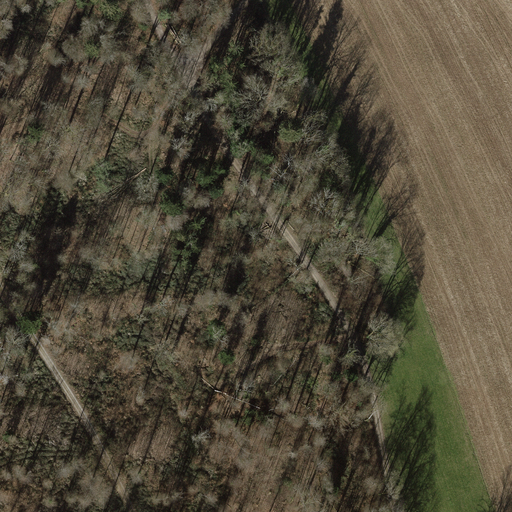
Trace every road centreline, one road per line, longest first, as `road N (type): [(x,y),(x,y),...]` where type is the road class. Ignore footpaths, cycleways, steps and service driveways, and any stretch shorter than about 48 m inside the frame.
road 1 (track): [(146,0),(232,153),(332,288),(366,360),(395,511)]
road 2 (track): [(133,511),(0,272)]
